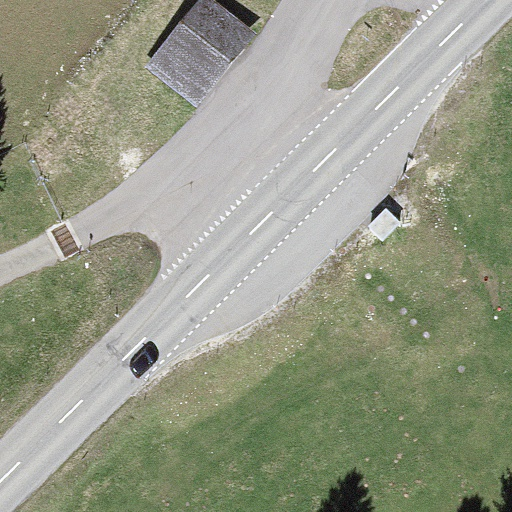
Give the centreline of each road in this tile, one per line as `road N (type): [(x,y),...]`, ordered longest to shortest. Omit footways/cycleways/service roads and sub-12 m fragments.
road 1 (tertiary): [(484,0),(0,475)]
road 2 (track): [(242,152),(0,270)]
